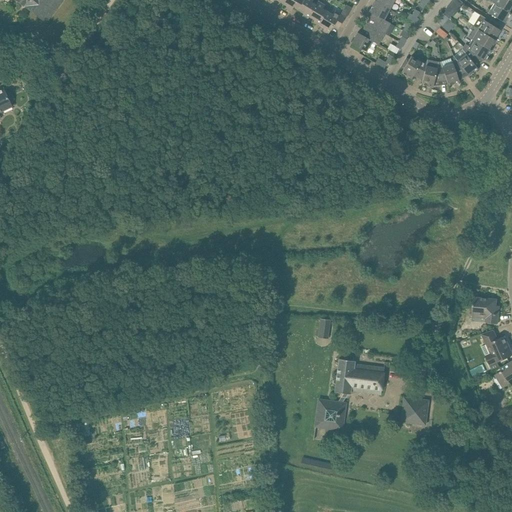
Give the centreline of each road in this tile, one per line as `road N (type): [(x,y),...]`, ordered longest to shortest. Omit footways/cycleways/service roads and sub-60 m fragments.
road 1 (track): [(75,511),(0,347)]
road 2 (track): [(511,183),(432,330)]
road 3 (track): [(42,104),(109,0)]
